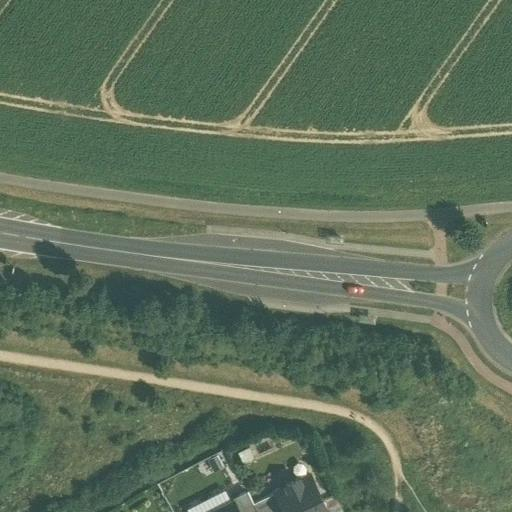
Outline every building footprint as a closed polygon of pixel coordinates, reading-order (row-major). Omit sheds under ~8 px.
[(274,492),(284,511),(328,511),(310,474),(298,479),(297,477),(285,483),(287,485),(274,492)] [(233,501),(238,511),(256,511),(252,502),(253,501),(247,489),(229,498),(231,502),(233,501)] [(252,502),(256,511),(284,511),(274,492),(253,501),(252,502)] [(191,505),(194,511),(199,511),(217,502),(212,494),(191,505)] [(238,511),(233,501),(231,502),(211,511),(238,511)]
